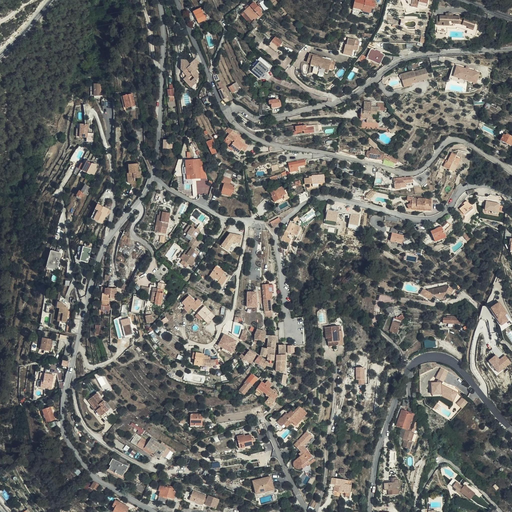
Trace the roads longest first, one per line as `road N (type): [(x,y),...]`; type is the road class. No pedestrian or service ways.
road 1 (unclassified): [(153,511),(93,474),(70,443),(65,388),(105,242),(143,196),(157,161),(160,0)]
road 2 (unclassified): [(226,110),(263,142),(399,173),(420,170),(453,139),(511,171)]
road 3 (unclassified): [(511,50),(407,56),(355,93),(273,118),(226,110)]
road 4 (tertiary): [(369,511),(378,448),(415,362),(432,356),(457,364),(511,427)]
road 5 (unclassified): [(342,201),(421,218),(449,209),(470,186),(491,187),(511,201)]
road 6 (unknown): [(105,242),(110,172),(90,112)]
road 7 (unknown): [(488,310),(495,342),(479,328),(471,364),(484,400)]
road 8 (unclassified): [(226,110),(175,0)]
